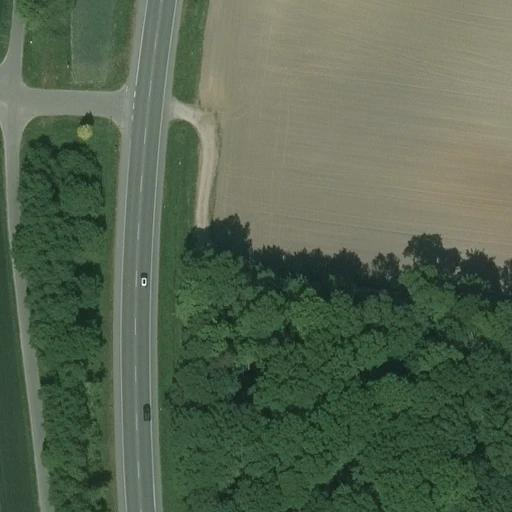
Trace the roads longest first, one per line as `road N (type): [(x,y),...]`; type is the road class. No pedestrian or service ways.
road 1 (track): [(149,108),(195,120),(203,136),(190,266),(197,275),(511,310)]
road 2 (primary): [(149,108),(134,332),(141,511)]
road 3 (unclassified): [(42,511),(15,277),(11,109)]
road 4 (unclassified): [(11,109),(149,108)]
